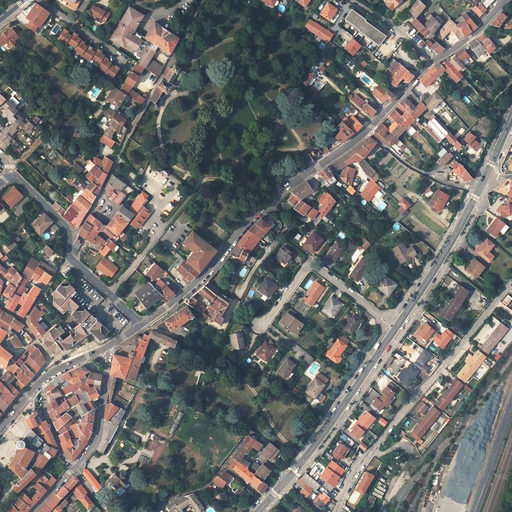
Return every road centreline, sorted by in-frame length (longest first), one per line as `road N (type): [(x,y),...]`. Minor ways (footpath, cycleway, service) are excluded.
road 1 (unclassified): [(365,130),(268,201),(175,303),(142,324)]
road 2 (residential): [(511,281),(355,471),(335,511)]
road 3 (residential): [(203,0),(66,254)]
road 4 (residential): [(285,480),(256,456),(266,443),(249,431),(210,481),(152,511)]
road 5 (secondary): [(285,480),(390,336)]
road 6 (secondary): [(400,321),(480,185)]
road 7 (residential): [(374,312),(313,267),(258,326)]
road 8 (residential): [(194,191),(109,295)]
road 9 (residential): [(365,130),(434,179),(480,185)]
road 10 (residential): [(73,469),(94,434),(107,348)]
road 11 (unknown): [(268,201),(283,230),(234,304)]
